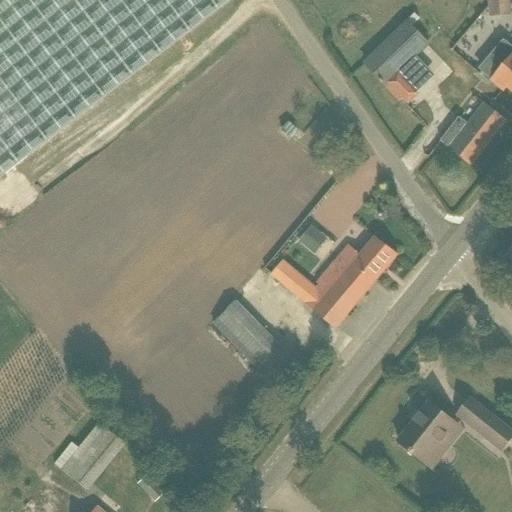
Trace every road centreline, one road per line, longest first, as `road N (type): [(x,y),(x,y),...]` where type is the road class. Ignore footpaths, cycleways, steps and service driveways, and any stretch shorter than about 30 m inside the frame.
road 1 (tertiary): [(241,511),(447,258)]
road 2 (unclassified): [(447,258),(264,0)]
